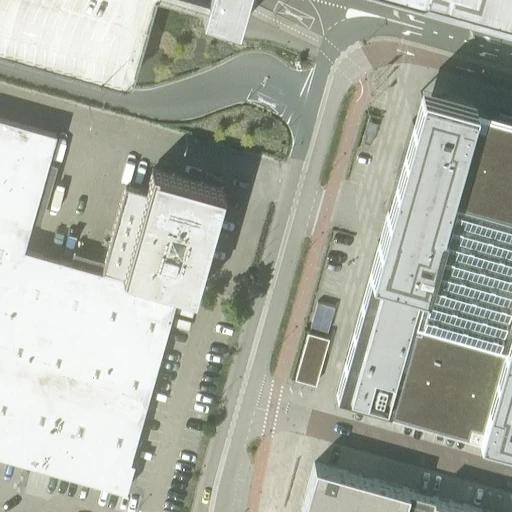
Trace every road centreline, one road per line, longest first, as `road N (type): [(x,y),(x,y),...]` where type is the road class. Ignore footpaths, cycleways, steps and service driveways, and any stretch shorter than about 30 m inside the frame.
road 1 (unclassified): [(337,60),(238,404)]
road 2 (unclassified): [(238,404),(511,480)]
road 3 (unclassified): [(511,55),(363,25),(343,39),(337,60)]
road 4 (unclassified): [(337,60),(407,54),(511,84)]
